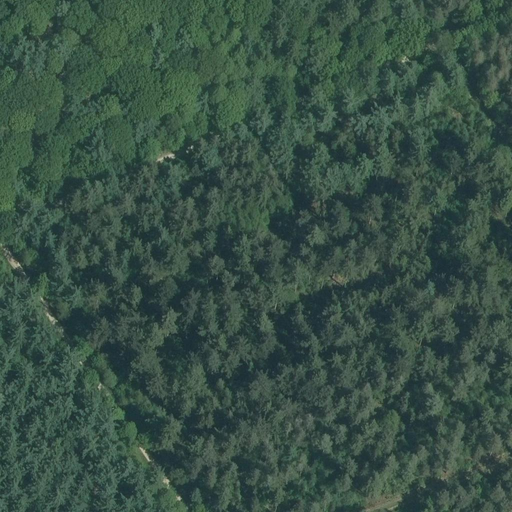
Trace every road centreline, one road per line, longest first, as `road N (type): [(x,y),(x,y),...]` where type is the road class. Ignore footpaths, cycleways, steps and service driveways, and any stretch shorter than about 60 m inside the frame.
road 1 (track): [(0,229),(511,12)]
road 2 (track): [(191,511),(0,242)]
road 3 (track): [(511,152),(409,0)]
road 4 (track): [(383,511),(511,457)]
